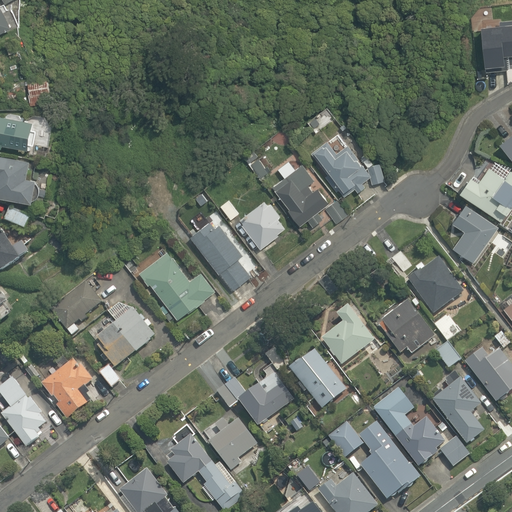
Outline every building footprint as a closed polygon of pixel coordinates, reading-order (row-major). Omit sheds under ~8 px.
[(500,16),(492,17),(491,8),(478,9),(472,21),(478,80),(488,79),(488,71),(511,68),(511,24),(501,25),(500,16)] [(0,36),(12,31),(2,9),(0,10),(0,36)] [(53,82),(28,84),(30,106),(55,104),(53,82)] [(0,149),(3,150),(4,147),(30,153),(32,146),(49,150),(52,133),(34,129),(35,123),(0,115),(0,149)] [(511,137),(502,145),(511,159),(511,137)] [(380,162),(367,165),(364,165),(350,145),(336,154),(330,146),(318,154),(347,195),(369,179),(370,185),(384,183),(380,162)] [(260,155),(247,163),(259,181),(271,172),(260,155)] [(0,199),(37,206),(41,183),(29,181),(32,164),(0,158),(0,199)] [(284,179),(274,186),(301,226),(307,222),(311,228),(322,220),(318,215),(326,210),(335,224),(344,217),(324,188),(314,195),(309,188),(316,184),(304,166),(296,171),(289,161),(277,169),(284,179)] [(487,162),(464,195),(504,224),(511,212),(511,171),(508,177),(487,162)] [(230,198),(220,205),(231,221),(241,215),(230,198)] [(270,200),(241,223),(261,250),(291,228),(270,200)] [(498,228),(466,205),(453,223),(468,233),(456,250),(473,263),(498,228)] [(33,216),(11,207),(6,219),(28,228),(33,216)] [(217,221),(193,240),(233,291),(252,277),(240,260),(244,257),(217,221)] [(0,274),(20,263),(0,227),(0,226),(0,274)] [(404,250),(392,258),(402,272),(414,265),(404,250)] [(173,251),(142,273),(178,322),(219,293),(204,273),(199,276),(187,259),(182,263),(173,251)] [(440,260),(410,281),(433,314),(464,293),(440,260)] [(55,313),(58,317),(53,321),(60,330),(65,327),(71,336),(85,326),(81,320),(103,305),(89,284),(53,309),(55,313)] [(0,324),(13,315),(7,307),(11,304),(0,288),(0,324)] [(156,339),(125,300),(109,312),(117,323),(97,338),(102,344),(99,346),(118,370),(156,339)] [(511,302),(503,309),(511,320),(511,302)] [(410,303),(379,325),(400,354),(407,350),(412,358),(437,341),(410,303)] [(344,324),(323,339),(343,366),(376,342),(351,306),(338,315),(344,324)] [(448,319),(438,328),(449,342),(459,333),(448,319)] [(511,342),(503,330),(494,337),(504,350),(511,343),(511,342)] [(448,345),(436,353),(448,370),(461,362),(448,345)] [(484,347),(465,361),(496,404),(511,393),(511,364),(501,349),(490,357),(484,347)] [(382,349),(368,359),(381,377),(395,368),(382,349)] [(274,350),(265,357),(278,374),(287,367),(274,350)] [(319,353),(289,375),(317,413),(347,391),(319,353)] [(79,358),(43,382),(66,418),(90,403),(82,390),(95,382),(79,358)] [(111,365),(100,373),(113,390),(123,382),(111,365)] [(451,388),(434,400),(468,445),(486,432),(474,416),(486,408),(477,395),(483,391),(475,380),(466,387),(455,372),(444,380),(451,388)] [(0,390),(12,408),(3,414),(27,448),(44,437),(40,432),(48,426),(42,417),(46,415),(34,397),(31,400),(16,378),(0,388),(0,390)] [(264,387),(241,404),(262,432),(280,419),(277,414),(294,402),(280,383),(268,392),(264,387)] [(228,386),(218,393),(230,410),(239,403),(228,386)] [(420,469),(437,455),(441,453),(452,467),(469,455),(455,437),(447,443),(429,418),(416,428),(408,416),(416,410),(400,390),(375,409),(420,469)] [(221,435),(211,442),(232,471),(263,450),(242,418),(230,426),(226,420),(216,427),(221,435)] [(361,439),(349,422),(328,437),(344,460),(365,445),(361,439)] [(0,449),(12,441),(0,423),(0,449)] [(420,480),(381,424),(361,439),(365,445),(374,457),(363,465),(389,502),(420,480)] [(217,465),(196,437),(170,456),(173,460),(169,464),(185,485),(200,474),(207,484),(202,488),(220,511),(244,494),(221,462),(217,465)] [(323,487),(310,468),(297,477),(304,487),(299,490),(305,499),(323,487)] [(177,511),(149,473),(122,493),(135,511),(177,511)] [(333,483),(320,492),(334,511),(373,511),(379,508),(355,476),(338,489),(333,483)] [(66,511),(119,511),(118,510),(115,511),(93,511),(83,498),(65,510),(66,511)]
